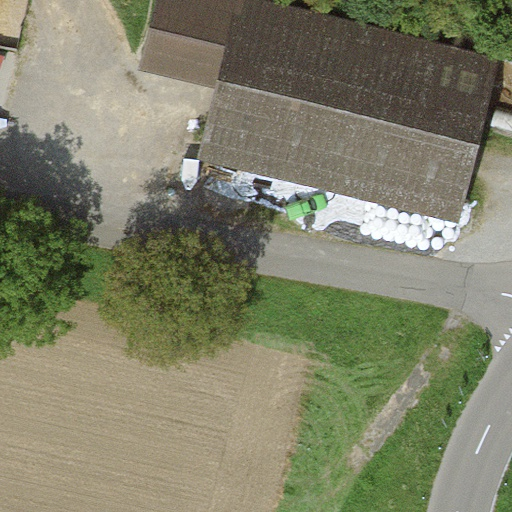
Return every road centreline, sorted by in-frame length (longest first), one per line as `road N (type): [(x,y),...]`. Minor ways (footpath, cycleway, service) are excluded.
road 1 (tertiary): [(511,298),(0,209)]
road 2 (tertiary): [(511,392),(490,426),(460,511)]
